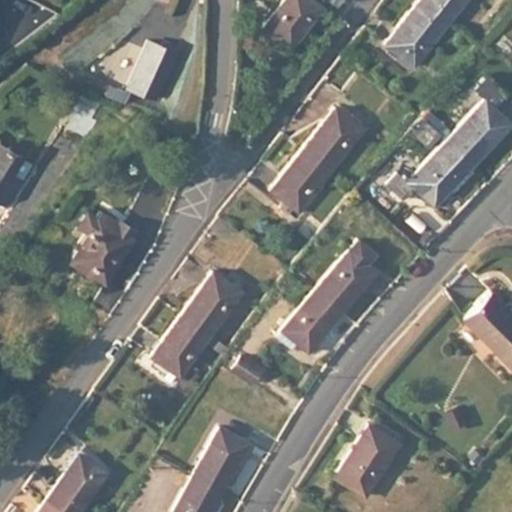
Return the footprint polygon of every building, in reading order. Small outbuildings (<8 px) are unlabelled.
[(287,49),(318,7),(309,0),(277,0),(258,26),(287,49)] [(414,66),(447,22),(419,0),(416,0),(385,42),(414,66)] [(419,0),(447,22),(464,0),(419,0)] [(440,139),(469,166),(492,141),(487,136),(502,118),(487,103),(497,92),(479,76),(469,87),(478,97),(440,139)] [(125,96),(119,107),(125,109),(131,111),(135,103),(125,96)] [(324,117),(301,148),(330,169),(361,128),(332,107),(324,117)] [(438,125),(423,111),(417,117),(416,117),(432,132),(438,125)] [(487,136),(492,141),(508,124),(502,118),(487,136)] [(447,190),(469,166),(440,139),(402,179),(392,170),(378,185),(397,201),(410,187),(425,201),(441,184),(447,190)] [(0,193),(11,174),(20,158),(0,146),(0,193)] [(330,169),(301,148),(277,180),(269,192),(266,195),(295,217),(330,169)] [(23,181),(11,174),(0,193),(0,206),(6,210),(23,181)] [(432,207),(447,190),(441,184),(425,201),(432,207)] [(101,279),(130,229),(98,209),(94,215),(84,208),(75,221),(85,228),(67,258),(101,279)] [(219,215),(210,228),(230,244),(241,232),(219,215)] [(309,288),(338,311),(371,271),(362,262),(370,252),(353,238),(344,248),(342,247),(309,288)] [(211,270),(180,313),(211,335),(242,294),(211,270)] [(110,316),(125,293),(106,282),(91,304),(110,316)] [(304,352),(338,311),(309,288),(275,328),(291,341),(304,352)] [(511,367),(511,311),(488,288),(460,315),(511,367)] [(211,335),(180,313),(149,355),(156,360),(177,375),(179,377),(211,335)] [(286,346),(291,341),(275,328),(270,334),(286,346)] [(209,350),(221,358),(229,349),(216,339),(209,350)] [(248,383),(257,370),(237,356),(229,369),(248,383)] [(177,375),(156,360),(153,365),(166,375),(163,379),(170,385),(177,375)] [(350,472),(347,476),(367,489),(397,440),(365,421),(342,458),(337,457),(330,466),(335,469),(339,464),(350,472)] [(187,474),(218,491),(245,443),(214,426),(187,474)] [(46,500),(62,511),(80,511),(106,475),(77,455),(46,500)] [(335,469),(347,476),(350,472),(339,464),(335,469)] [(205,511),(218,491),(187,474),(164,511),(205,511)] [(62,511),(46,500),(37,511),(62,511)]
